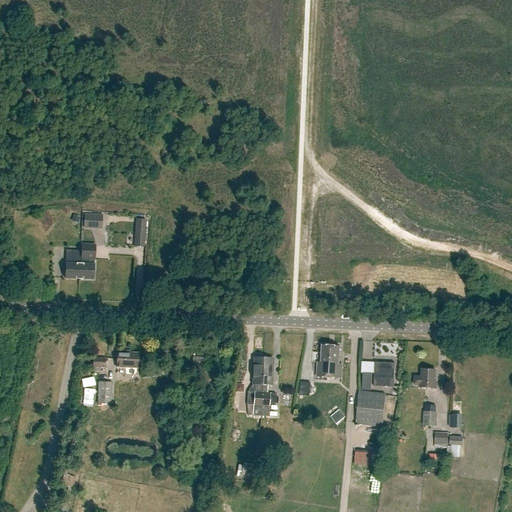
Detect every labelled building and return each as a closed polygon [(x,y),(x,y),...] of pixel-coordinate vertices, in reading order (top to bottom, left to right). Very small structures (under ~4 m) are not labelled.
[(101,214),(83,214),(83,225),(101,226),(101,214)] [(71,221),(78,223),(80,217),(73,215),(71,221)] [(135,235),(145,236),(146,219),(136,219),(135,235)] [(79,264),(79,279),(93,280),(94,259),(95,245),(81,245),(80,258),(79,264)] [(79,264),(80,258),(80,259),(79,259),(80,251),(66,251),(65,278),(79,279),(79,264)] [(338,364),(340,347),(322,345),(321,363),(318,363),(317,377),(341,379),(342,364),(338,364)] [(137,375),(138,369),(138,353),(130,353),(130,351),(117,351),(116,374),(137,375)] [(247,402),(247,405),(253,405),(261,406),(263,358),(254,357),(252,384),(252,392),(247,392),(247,402)] [(104,367),(105,358),(93,358),(93,367),(104,367)] [(263,358),(261,406),(269,406),(269,404),(275,404),(275,394),(267,393),(267,385),(272,385),(273,358),(263,358)] [(394,387),(395,363),(375,362),(374,386),(394,387)] [(435,382),(435,370),(422,370),(422,377),(414,377),(414,385),(420,385),(420,388),(436,388),(436,382),(435,382)] [(372,373),(363,372),(362,390),(371,390),(372,373)] [(311,395),(311,385),(314,385),(314,380),(300,380),(300,395),(311,395)] [(110,404),(110,382),(98,382),(97,404),(110,404)] [(382,427),(386,394),(359,391),(355,423),(382,427)] [(253,405),(252,415),(261,416),(261,406),(253,405)] [(261,406),(261,416),(269,416),(269,415),(269,406),(261,406)] [(332,419),(337,424),(345,416),(341,411),(332,419)] [(436,426),(436,412),(423,411),(422,425),(436,426)] [(450,413),(450,427),(463,427),(463,413),(450,413)] [(447,447),(447,433),(435,432),(434,447),(447,447)] [(462,437),(449,436),(448,444),(462,445),(462,437)] [(376,466),(378,453),(356,450),(355,463),(376,466)] [(248,478),(250,465),(242,463),(240,477),(248,478)]
